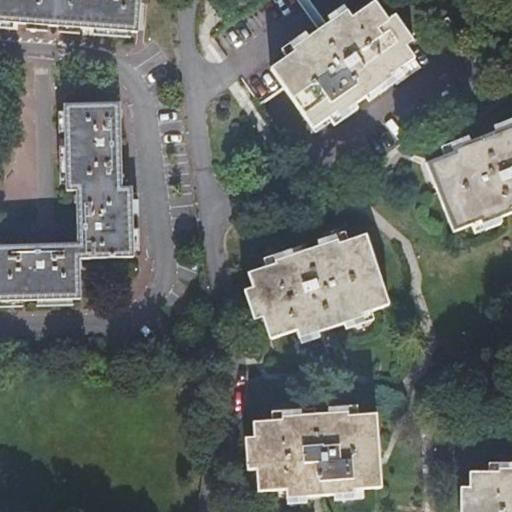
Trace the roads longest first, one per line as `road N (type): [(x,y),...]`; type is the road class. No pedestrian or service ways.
road 1 (residential): [(0,325),(112,324),(141,308),(164,260),(142,97),(126,72),(92,53),(0,47)]
road 2 (unknown): [(447,76),(212,214)]
